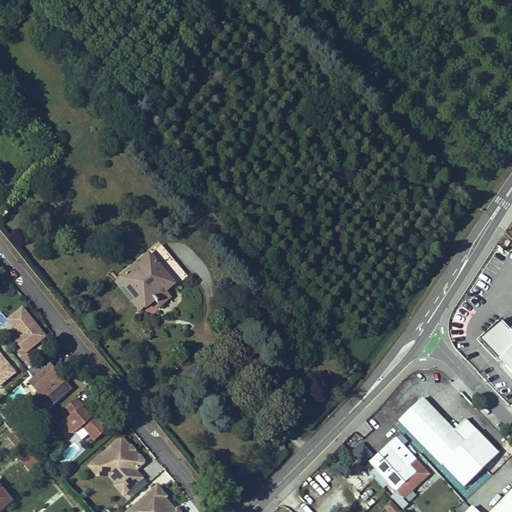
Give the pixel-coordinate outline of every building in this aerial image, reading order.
[(178,283),(187,276),(163,246),(156,251),(165,263),(163,264),(178,283)] [(154,300),(166,291),(174,284),(149,255),(120,279),(144,309),(154,300)] [(144,309),(120,279),(115,282),(140,312),(144,309)] [(166,291),(154,300),(159,307),(171,297),(166,291)] [(27,353),(47,336),(22,305),(6,318),(17,332),(9,339),(31,366),(35,362),(27,353)] [(506,355),(510,360),(511,357),(511,329),(511,330),(502,320),(482,339),(501,359),(506,355)] [(0,385),(17,370),(0,351),(0,385)] [(35,374),(27,381),(49,407),(72,387),(50,361),(41,368),(36,362),(30,368),(35,374)] [(65,418),(58,424),(69,436),(81,426),(93,440),(106,428),(77,396),(59,411),(65,418)] [(444,464),(468,487),(501,455),(467,420),(455,432),(422,399),(400,421),(443,465),(444,464)] [(16,447),(21,442),(14,434),(9,438),(16,447)] [(122,496),(144,478),(137,469),(146,461),(123,434),(86,464),(99,479),(105,474),(122,496)] [(370,463),(403,499),(428,475),(414,460),(407,468),(387,447),(370,463)] [(29,470),(38,463),(30,454),(23,459),(21,461),(29,470)] [(181,511),(156,483),(123,511),(181,511)] [(0,488),(0,510),(11,502),(0,488)] [(468,511),(511,511),(511,489),(490,511),(474,511),(471,509),(468,511)]
